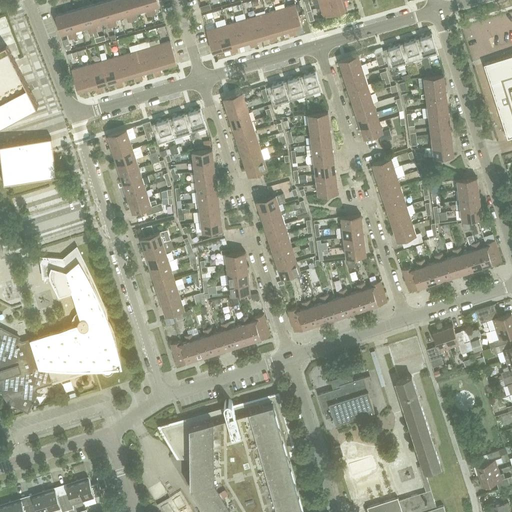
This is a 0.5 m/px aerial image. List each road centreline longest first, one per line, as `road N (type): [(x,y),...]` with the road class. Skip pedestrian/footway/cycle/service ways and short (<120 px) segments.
road 1 (tertiary): [(74,116),(168,395)]
road 2 (unclassified): [(511,251),(436,10)]
road 3 (unclassified): [(335,511),(290,356)]
road 4 (residential): [(405,319),(367,203),(351,205)]
road 5 (residential): [(290,356),(251,240),(236,242)]
road 6 (tertiary): [(74,116),(201,79)]
road 7 (unclassified): [(168,395),(290,356)]
road 8 (tertiary): [(317,45),(436,10)]
road 9 (tertiary): [(201,79),(317,45)]
road 10 (unclassified): [(290,356),(405,319)]
